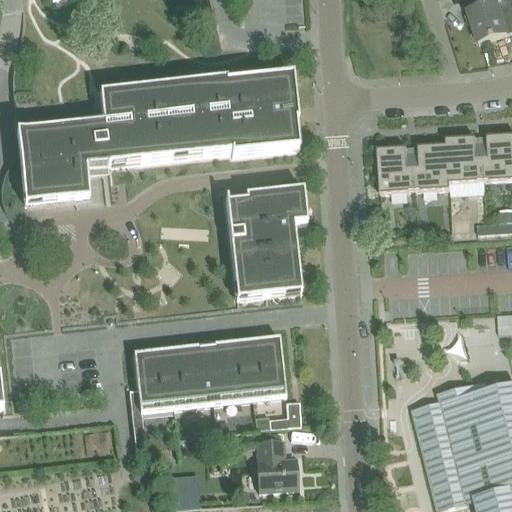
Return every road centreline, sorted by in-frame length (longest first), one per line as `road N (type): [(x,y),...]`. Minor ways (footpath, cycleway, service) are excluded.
road 1 (unclassified): [(359,511),(331,90)]
road 2 (residential): [(331,90),(511,84)]
